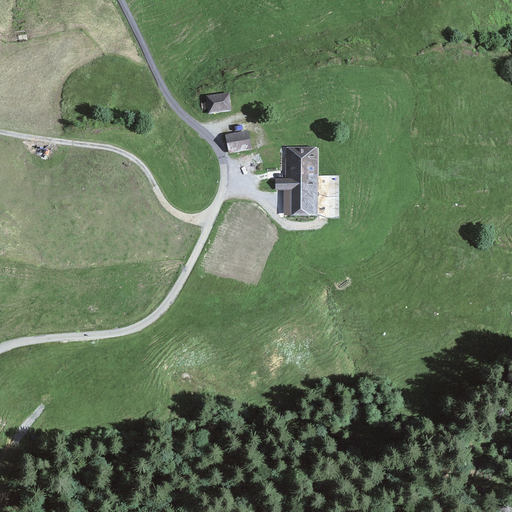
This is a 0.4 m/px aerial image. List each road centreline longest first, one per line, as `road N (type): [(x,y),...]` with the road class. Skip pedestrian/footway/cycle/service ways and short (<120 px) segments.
road 1 (unclassified): [(0,349),(150,319),(181,281),(220,194),(219,151),(167,95),(120,0)]
road 2 (track): [(211,216),(170,213),(122,150),(0,133)]
